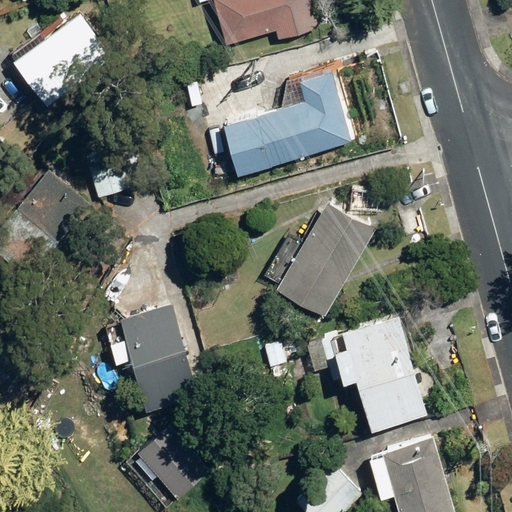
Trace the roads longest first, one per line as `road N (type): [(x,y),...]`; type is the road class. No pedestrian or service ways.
road 1 (tertiary): [(432,0),(473,146)]
road 2 (tertiary): [(473,146),(511,286)]
